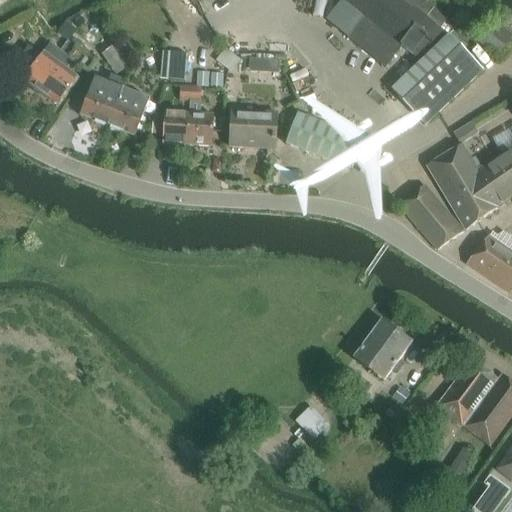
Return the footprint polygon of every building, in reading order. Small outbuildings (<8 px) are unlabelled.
[(421,64),(449,37),(434,26),(442,16),(424,2),(425,0),(346,0),(344,3),(370,23),(353,43),(385,69),(402,48),(421,64)] [(476,42),(500,61),(511,46),(511,35),(494,20),(476,42)] [(66,24),(58,35),(70,43),(78,33),(66,24)] [(450,37),(449,37),(421,64),(391,93),(425,128),(483,72),(450,37)] [(118,45),(103,56),(116,76),(132,65),(118,45)] [(26,82),(43,95),(68,60),(51,48),(43,58),(30,49),(15,68),(28,78),(26,82)] [(226,52),(217,63),(229,73),(239,61),(226,52)] [(164,54),(161,81),(186,83),(188,56),(164,54)] [(68,60),(43,95),(60,107),(79,81),(66,72),(73,64),(68,60)] [(198,74),(197,88),(209,89),(210,75),(198,74)] [(212,75),(211,90),(223,90),(224,76),(212,75)] [(81,117),(109,128),(122,95),(107,90),(109,85),(96,80),(81,117)] [(179,102),(190,103),(191,88),(180,88),(179,102)] [(191,88),(190,103),(190,117),(188,147),(212,149),(214,118),(201,117),(203,89),(191,88)] [(122,95),(109,128),(136,139),(151,102),(123,91),(122,95)] [(231,150),(248,151),(248,148),(275,150),(277,115),(233,112),(231,150)] [(163,146),(188,147),(190,117),(165,115),(165,118),(156,118),(153,126),(152,135),(164,136),(163,146)] [(286,146),(350,171),(364,142),(298,116),(286,146)] [(511,130),(493,141),(499,151),(494,154),(497,160),(481,170),(479,166),(487,161),(489,153),(472,125),(453,137),(460,148),(427,168),(466,232),(511,201),(511,130)] [(400,208),(438,252),(464,234),(425,187),(400,208)] [(467,266),(510,295),(511,291),(511,253),(489,238),(467,266)] [(375,379),(383,385),(413,343),(381,321),(352,362),(362,370),(375,379)] [(462,429),(490,449),(511,418),(511,384),(500,376),(498,381),(493,377),(489,373),(487,373),(472,361),(436,409),(462,429)] [(309,412),(298,423),(315,442),(327,430),(309,412)] [(511,442),(494,467),(511,480),(511,442)] [(460,477),(473,457),(465,452),(452,471),(460,477)]
